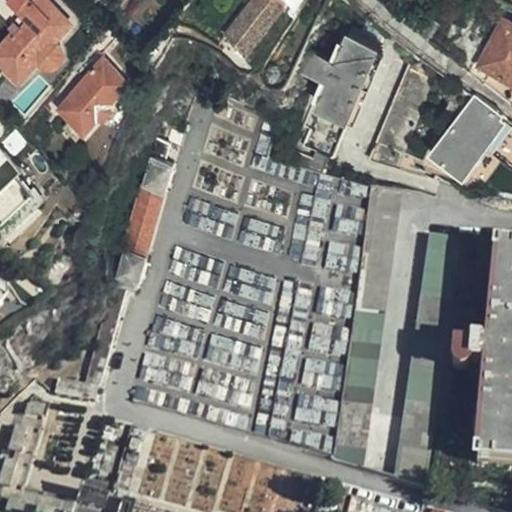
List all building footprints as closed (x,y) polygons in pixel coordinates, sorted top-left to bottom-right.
[(33,0),(3,0),(26,21),(0,50),(0,62),(20,81),(39,59),(46,64),(55,63),(62,55),(59,45),(54,40),(71,21),(47,0),(35,0),(34,1),(33,0)] [(288,5),(283,0),(253,0),(228,32),(251,51),(288,5)] [(433,15),(422,30),(431,38),(442,22),(433,15)] [(482,83),(503,100),(511,84),(511,27),(504,23),(480,64),(490,69),(482,83)] [(339,68),(326,101),(308,151),(336,161),(382,37),(354,26),(339,68)] [(105,57),(57,110),(69,121),(66,126),(76,136),(80,132),(82,134),(104,109),(112,110),(117,103),(117,95),(128,81),(105,57)] [(321,99),(326,101),(339,68),(315,59),(309,74),(328,80),(321,99)] [(369,160),(401,171),(433,79),(401,69),(369,160)] [(459,172),(503,116),(485,102),(475,95),(433,150),(459,172)] [(40,106),(18,131),(39,154),(53,137),(42,127),(51,116),(40,106)] [(0,225),(37,191),(31,185),(27,179),(29,176),(20,168),(23,164),(0,140),(0,225)] [(151,147),(104,317),(87,380),(62,372),(57,387),(96,398),(126,286),(136,289),(144,262),(136,259),(152,197),(161,201),(170,174),(160,171),(165,153),(151,147)] [(295,167),(326,176),(330,166),(298,156),(295,167)] [(38,179),(31,185),(37,191),(0,225),(0,240),(49,192),(38,179)] [(402,194),(393,193),(372,190),(331,458),(361,467),(402,194)] [(394,477),(425,487),(460,239),(431,234),(394,477)] [(479,347),(470,346),(467,370),(477,371),(477,365),(486,366),(477,462),(511,465),(511,246),(498,245),(488,341),(480,340),(479,347)] [(467,370),(470,346),(470,344),(456,342),(453,365),(457,372),(466,372),(466,370),(467,370)] [(6,493),(19,497),(49,397),(36,394),(6,493)] [(133,511),(137,502),(82,484),(78,498),(39,485),(35,501),(71,511),(133,511)]
